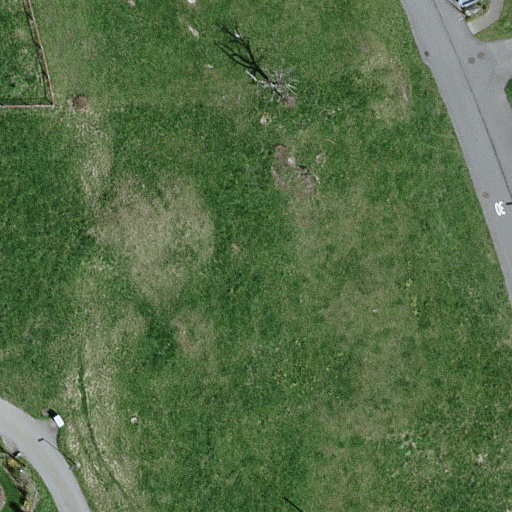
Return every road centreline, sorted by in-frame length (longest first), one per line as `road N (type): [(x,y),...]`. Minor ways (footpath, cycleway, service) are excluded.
road 1 (residential): [(511,213),(426,0)]
road 2 (unclassified): [(0,417),(35,442),(75,511)]
